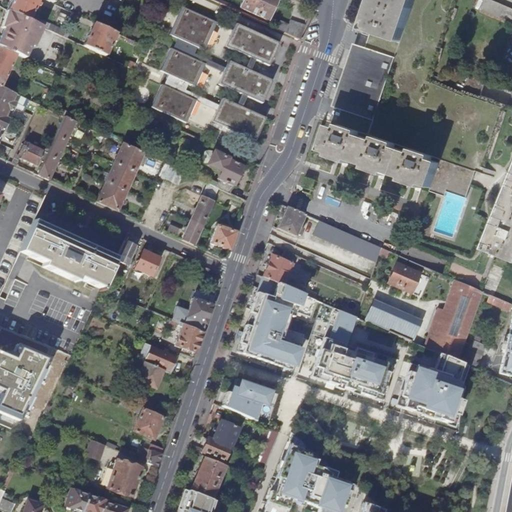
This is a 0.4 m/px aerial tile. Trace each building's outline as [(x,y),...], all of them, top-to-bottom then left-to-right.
[(11,0),(6,11),(42,27),(63,37),(65,32),(46,23),(46,24),(30,16),(35,6),(38,7),(39,5),(36,3),(37,0),(11,0)] [(243,0),(240,7),(267,19),(275,0),(243,0)] [(431,195),(445,198),(447,193),(466,199),(467,200),(477,174),(442,162),(441,165),(433,163),(434,159),(415,152),(413,156),(396,150),(397,146),(377,139),(376,143),(359,137),(361,133),(369,136),(414,0),(372,0),(363,31),(371,34),(366,49),(368,49),(348,113),(346,112),(339,130),(331,128),(323,152),(331,155),(330,160),(349,166),(351,163),(367,168),(366,172),(386,179),(387,175),(405,182),(403,185),(423,192),(424,188),(432,191),(431,195)] [(511,8),(491,0),(485,0),(481,10),(511,23),(511,8)] [(217,22),(182,6),(169,34),(177,37),(172,48),(170,47),(160,70),(168,74),(163,85),(161,84),(151,106),(186,122),(196,100),(217,109),(219,105),(185,90),(188,83),(195,86),(205,64),(223,72),(218,84),(241,94),(245,96),(261,103),(271,80),(249,71),(254,60),(268,66),(278,43),(235,24),(225,46),(250,57),(245,68),(228,61),(225,67),(194,53),(197,46),(204,50),(217,22)] [(42,27),(6,11),(1,28),(3,29),(0,35),(0,48),(3,50),(16,55),(24,59),(29,46),(32,47),(42,27)] [(280,21),(277,28),(301,39),(306,25),(290,19),(289,24),(280,21)] [(93,23),(83,46),(104,56),(111,41),(114,43),(115,40),(113,39),(115,33),(93,23)] [(69,34),(67,39),(69,39),(77,43),(79,40),(73,38),(74,36),(69,34)] [(134,49),(141,52),(144,46),(129,39),(127,42),(136,46),(134,49)] [(339,110),(346,112),(348,113),(368,49),(366,49),(360,47),(339,110)] [(0,48),(0,87),(1,88),(16,55),(3,50),(0,48)] [(129,61),(127,66),(133,69),(135,64),(129,61)] [(465,72),(456,89),(463,92),(471,75),(465,72)] [(13,101),(16,94),(1,88),(0,87),(0,128),(0,129),(3,130),(9,118),(6,117),(9,110),(12,111),(16,103),(13,101)] [(222,98),(219,105),(217,109),(211,121),(254,140),(265,118),(241,107),(245,96),(241,94),(236,105),(222,98)] [(49,180),(76,122),(65,117),(38,175),(49,180)] [(20,158),(37,166),(44,151),(27,143),(26,144),(24,143),(19,153),(22,155),(20,158)] [(122,144),(96,202),(106,207),(133,149),(122,144)] [(117,212),(144,154),(133,149),(106,207),(117,212)] [(210,180),(209,184),(219,189),(230,194),(243,167),(228,160),(229,159),(214,152),(207,166),(220,172),(217,180),(219,180),(217,184),(210,180)] [(178,184),(184,173),(165,164),(160,176),(178,184)] [(304,189),(314,192),(318,182),(308,178),(304,189)] [(193,246),(219,189),(209,184),(207,184),(181,241),(193,246)] [(511,203),(493,250),(498,252),(511,258),(511,203)] [(296,238),(305,216),(291,210),(286,208),(277,229),(296,238)] [(78,280),(102,291),(117,258),(37,222),(34,220),(24,241),(19,252),(23,254),(44,264),(42,268),(76,284),(78,280)] [(313,237),(317,239),(323,224),(319,222),(313,237)] [(336,229),(323,224),(317,239),(376,264),(379,255),(381,249),(336,229)] [(216,246),(230,251),(236,233),(217,226),(207,253),(213,255),(216,246)] [(136,248),(124,242),(117,257),(129,262),(136,248)] [(387,258),(389,252),(381,249),(379,255),(387,258)] [(296,264),(298,257),(283,250),(280,257),(293,263),(296,264)] [(134,269),(150,277),(159,259),(142,251),(134,269)] [(292,265),(279,259),(272,256),(263,277),(283,286),(292,265)] [(388,284),(416,296),(425,277),(397,265),(388,284)] [(263,277),(262,277),(250,313),(255,314),(251,327),(246,325),(237,352),(292,372),(300,346),(282,340),(290,316),(295,318),(296,313),(310,318),(316,300),(313,299),(288,288),(283,286),(263,277)] [(443,314),(431,350),(439,354),(458,362),(482,292),(481,292),(455,281),(443,314)] [(290,283),(288,288),(313,299),(315,294),(290,283)] [(110,294),(117,297),(119,292),(112,289),(110,294)] [(141,290),(135,304),(146,309),(152,295),(141,290)] [(176,306),(171,320),(202,333),(212,304),(214,297),(197,292),(194,300),(193,300),(189,311),(176,306)] [(508,312),(511,304),(489,295),(487,302),(508,312)] [(375,302),(366,322),(388,331),(412,342),(421,322),(375,302)] [(354,317),(333,308),(310,378),(336,387),(338,382),(344,384),(342,389),(379,401),(390,367),(370,360),(371,355),(355,350),(354,355),(343,351),(354,317)] [(438,312),(425,348),(431,350),(443,314),(438,312)] [(175,346),(196,354),(196,352),(198,346),(202,333),(171,320),(170,320),(167,325),(177,328),(176,330),(180,332),(175,346)] [(500,374),(511,376),(511,324),(509,336),(508,335),(504,353),(505,353),(500,374)] [(0,357),(20,365),(28,346),(9,338),(3,352),(2,352),(0,357)] [(145,344),(137,360),(143,363),(163,371),(170,375),(177,358),(145,344)] [(482,351),(471,346),(467,357),(479,362),(482,351)] [(458,362),(439,354),(432,374),(409,366),(395,407),(411,412),(413,408),(420,410),(418,415),(448,425),(451,415),(457,417),(461,402),(456,401),(461,387),(455,385),(463,364),(458,362)] [(476,369),(479,362),(467,357),(465,364),(468,366),(476,369)] [(155,390),(163,371),(143,363),(138,376),(136,375),(133,380),(155,390)] [(30,378),(27,385),(44,393),(51,396),(55,388),(30,378)] [(225,398),(221,408),(251,421),(255,411),(259,412),(262,405),(267,407),(271,396),(261,393),(262,389),(236,380),(231,395),(229,400),(225,398)] [(39,403),(47,406),(51,396),(44,393),(39,403)] [(121,406),(139,414),(142,408),(123,400),(121,406)] [(158,405),(154,414),(163,417),(171,421),(175,411),(158,405)] [(154,441),(163,417),(154,414),(142,408),(139,414),(132,431),(154,441)] [(219,422),(211,442),(216,445),(228,450),(237,430),(219,422)] [(264,427),(255,459),(269,463),(278,431),(264,427)] [(223,463),(228,450),(216,445),(211,442),(206,440),(200,453),(223,463)] [(98,462),(104,446),(91,441),(85,456),(98,462)] [(301,450),(290,445),(283,462),(281,471),(279,470),(276,478),(279,479),(274,493),(270,492),(263,511),(287,511),(291,500),(319,509),(317,511),(335,511),(337,507),(343,509),(349,493),(342,491),(345,484),(328,478),(329,475),(322,470),(314,467),(316,461),(309,459),(311,453),(301,450)] [(154,447),(153,451),(161,455),(163,450),(154,447)] [(121,448),(120,452),(137,459),(138,455),(121,448)] [(161,455),(153,451),(152,451),(151,452),(148,460),(146,460),(146,457),(139,454),(138,455),(137,459),(157,467),(159,461),(161,455)] [(204,460),(190,492),(204,498),(205,499),(209,500),(223,469),(204,460)] [(106,489),(131,498),(140,469),(116,461),(106,489)] [(3,489),(1,491),(5,493),(15,472),(11,470),(8,476),(9,476),(3,489)] [(125,511),(127,510),(105,503),(105,502),(70,490),(64,507),(79,511),(125,511)] [(190,492),(184,490),(178,509),(181,511),(185,511),(215,511),(218,504),(209,500),(205,499),(204,498),(190,492)] [(0,502),(0,505),(13,511),(15,506),(1,500),(0,502)] [(23,511),(39,511),(41,507),(27,503),(23,511)]
